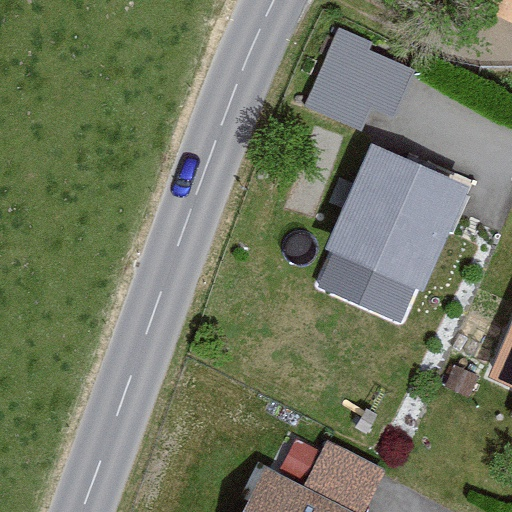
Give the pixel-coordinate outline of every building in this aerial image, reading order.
[(511,0),(466,0),(511,22),(511,0)] [(373,42),(339,28),(305,106),(363,131),(372,109),(394,119),(415,70),(369,50),(373,42)] [(473,186),(371,144),(327,248),(332,250),(317,287),(400,321),(416,284),(429,289),(473,186)] [(511,325),(489,378),(511,388),(511,415),(511,416),(511,325)] [(277,475),(267,470),(245,511),(365,511),(387,469),(326,439),(321,450),(296,437),(277,475)]
